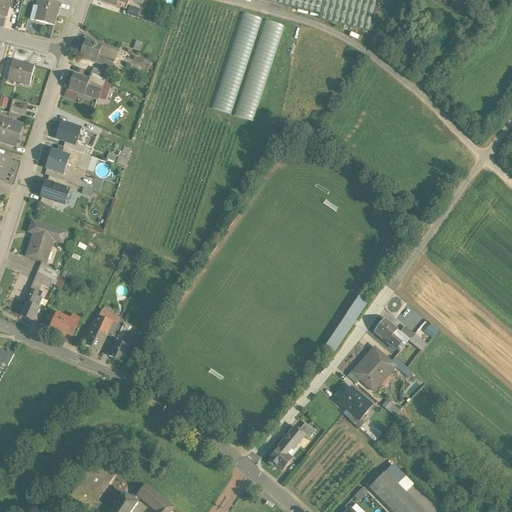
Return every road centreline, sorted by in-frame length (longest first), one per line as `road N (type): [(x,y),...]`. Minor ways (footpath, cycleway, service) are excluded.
road 1 (residential): [(250,471),(511,123)]
road 2 (residential): [(0,327),(131,386),(250,471)]
road 3 (residential): [(0,252),(66,54)]
